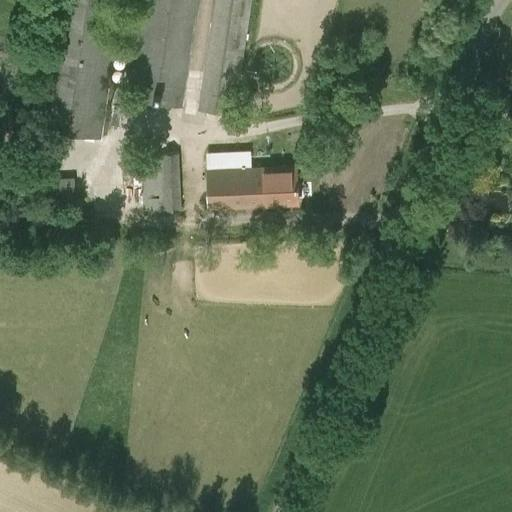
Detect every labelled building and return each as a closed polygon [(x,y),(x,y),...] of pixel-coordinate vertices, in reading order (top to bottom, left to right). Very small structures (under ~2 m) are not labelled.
[(101,137),(121,0),(53,0),(35,128),(101,137)] [(182,107),(197,0),(143,0),(129,99),(182,107)] [(234,115),(251,0),(213,0),(197,109),(234,115)] [(365,92),(375,72),(332,51),(321,72),(365,92)] [(144,211),(181,209),(178,141),(141,141),(144,211)] [(209,208),(297,204),(295,166),(207,169),(209,208)] [(39,210),(75,208),(75,185),(38,187),(39,210)]
